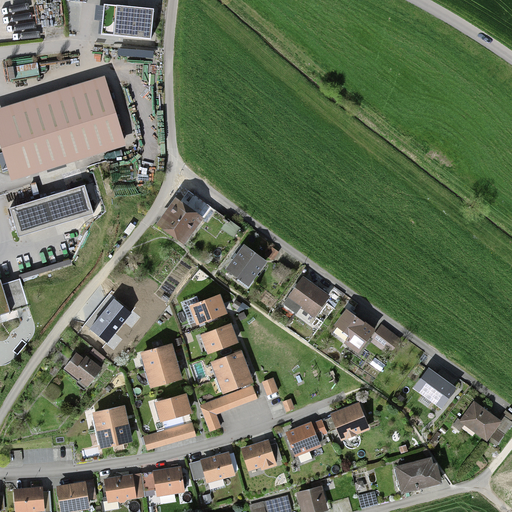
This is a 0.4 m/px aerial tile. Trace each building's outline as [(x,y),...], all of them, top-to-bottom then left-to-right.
[(113,0),(60,0),(62,8),(114,2),(113,0)] [(105,5),(102,33),(148,39),(152,11),(105,5)] [(111,80),(0,113),(0,133),(16,188),(133,153),(111,80)] [(84,187),(7,210),(17,240),(93,217),(84,187)] [(177,202),(159,230),(186,248),(204,221),(213,209),(186,190),(177,202)] [(250,290),(268,265),(246,249),(227,273),(250,290)] [(279,265),(285,258),(277,252),(272,259),(279,265)] [(0,279),(0,313),(27,305),(19,280),(2,286),(0,279)] [(329,297),(302,279),(287,302),(313,320),(329,297)] [(219,298),(190,308),(196,327),(225,317),(219,298)] [(239,313),(243,308),(237,304),(234,310),(239,313)] [(360,351),(375,331),(345,309),(330,329),(360,351)] [(237,345),(230,327),(201,337),(207,356),(237,345)] [(392,355),(402,342),(383,328),(373,341),(392,355)] [(148,370),(174,362),(170,346),(143,353),(148,370)] [(219,377),(245,367),(240,353),(214,363),(219,377)] [(75,355),(63,370),(79,383),(76,386),(84,392),(100,371),(85,359),(83,361),(75,355)] [(174,362),(148,370),(152,385),(179,378),(174,362)] [(245,367),(219,377),(224,390),(251,381),(245,367)] [(441,408),(456,388),(429,369),(415,389),(441,408)] [(279,391),(274,378),(263,382),(268,396),(279,391)] [(212,401),(217,415),(257,400),(252,386),(212,401)] [(184,396),(159,403),(163,419),(189,411),(184,396)] [(290,399),(283,402),(287,413),(294,410),(290,399)] [(206,419),(217,415),(212,401),(201,405),(206,419)] [(501,422),(474,402),(459,422),(486,442),(501,422)] [(360,407),(334,418),(344,444),(371,433),(360,407)] [(94,415),(97,430),(127,423),(124,409),(94,415)] [(511,426),(511,415),(510,417),(504,413),(500,416),(511,426)] [(217,415),(206,419),(211,432),(222,428),(217,415)] [(131,441),(127,423),(97,430),(101,448),(131,441)] [(156,433),(160,446),(195,436),(191,423),(156,433)] [(312,426),(288,436),(298,460),(322,451),(317,438),(323,435),(325,439),(329,437),(323,424),(313,428),(312,426)] [(160,446),(156,433),(143,436),(147,449),(160,446)] [(508,439),(502,434),(492,446),(499,451),(508,439)] [(269,443),(243,452),(251,474),(263,470),(264,475),(279,469),(269,443)] [(229,456),(201,464),(192,467),(196,483),(206,480),(208,486),(236,478),(229,456)] [(435,467),(433,461),(398,470),(404,496),(444,486),(439,466),(435,467)] [(182,470),(155,474),(159,500),(186,496),(182,470)] [(133,478),(107,482),(110,505),(137,502),(146,501),(143,477),(133,478)] [(96,483),(59,489),(63,511),(85,511),(90,511),(89,503),(99,501),(96,483)] [(322,486),(298,492),(303,511),(317,511),(328,509),(322,486)] [(45,511),(44,491),(17,493),(18,511),(45,511)] [(290,511),(293,511),(289,494),(250,504),(252,511),(290,511)] [(368,511),(382,508),(379,497),(363,501),(366,511),(368,511)]
